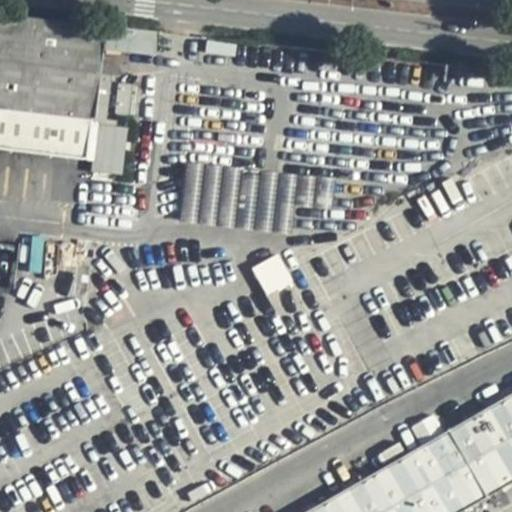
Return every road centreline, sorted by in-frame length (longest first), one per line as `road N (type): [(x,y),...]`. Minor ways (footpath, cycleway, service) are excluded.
road 1 (primary): [(168,0),(511,38)]
road 2 (unknown): [(189,63),(396,97),(511,105)]
road 3 (unknown): [(322,298),(511,204)]
road 4 (unknown): [(511,291),(360,381),(347,352)]
road 5 (unknown): [(151,231),(278,236),(303,257),(322,298)]
road 6 (unknown): [(151,231),(165,76),(189,63)]
road 7 (unknown): [(0,217),(151,231)]
